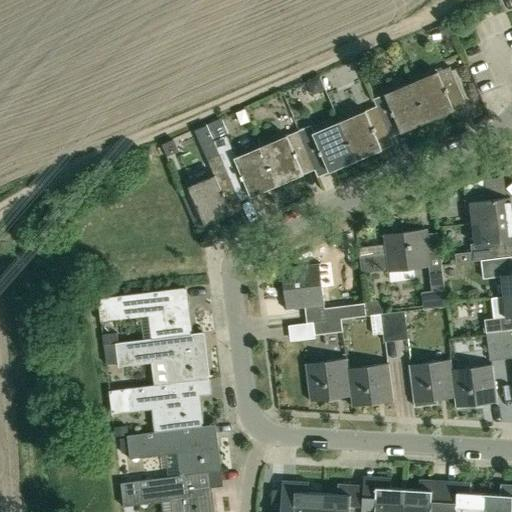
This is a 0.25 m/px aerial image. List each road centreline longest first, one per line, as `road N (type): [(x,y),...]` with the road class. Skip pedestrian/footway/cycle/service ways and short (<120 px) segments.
road 1 (track): [(0,213),(453,0)]
road 2 (residential): [(264,434),(249,414),(232,271),(237,255),(479,142),(511,114)]
road 3 (residential): [(511,451),(264,434)]
